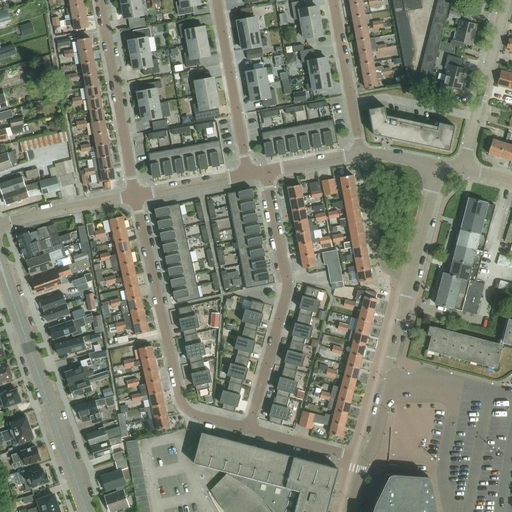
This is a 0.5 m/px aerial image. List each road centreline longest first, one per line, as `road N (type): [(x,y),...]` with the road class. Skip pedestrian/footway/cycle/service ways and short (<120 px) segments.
road 1 (residential): [(247,429),(182,407),(133,197)]
road 2 (residential): [(247,429),(285,294),(264,173)]
road 3 (residential): [(85,511),(0,270)]
road 4 (residential): [(133,197),(99,0)]
road 5 (residential): [(246,176),(215,0)]
road 6 (unclassified): [(464,170),(506,0)]
road 7 (residential): [(360,154),(332,0)]
road 8 (unclassified): [(410,279),(385,273),(360,154)]
road 9 (unclassified): [(0,226),(133,197)]
road 10 (residential): [(364,460),(247,429)]
